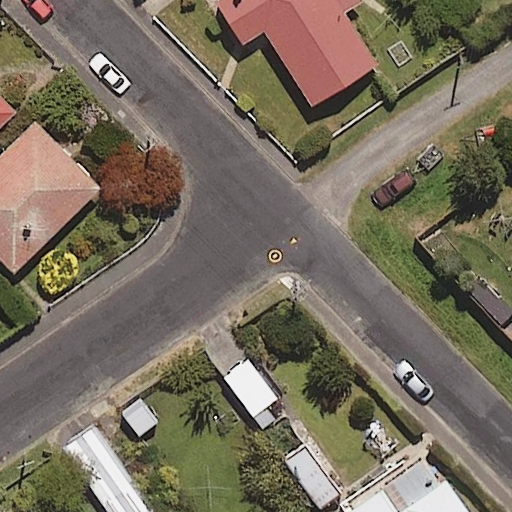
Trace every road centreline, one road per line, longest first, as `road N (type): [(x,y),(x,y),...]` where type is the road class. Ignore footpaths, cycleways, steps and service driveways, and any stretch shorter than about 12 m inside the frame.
road 1 (residential): [(0,416),(284,215)]
road 2 (residential): [(284,215),(511,452)]
road 3 (residential): [(73,0),(284,215)]
road 4 (residential): [(284,215),(322,200),(511,63)]
